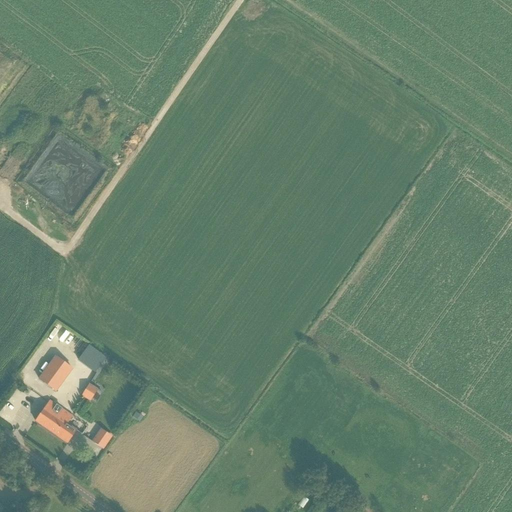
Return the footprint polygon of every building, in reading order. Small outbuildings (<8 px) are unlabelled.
[(99,179),(108,170),(82,145),(76,152),(93,169),(91,171),(99,179)] [(89,196),(90,189),(91,179),(85,179),(84,188),(81,188),(80,194),(89,196)] [(78,361),(95,373),(106,358),(90,346),(78,361)] [(55,357),(39,380),(55,392),(72,369),(55,357)] [(94,387),(97,379),(91,377),(83,398),(93,401),(98,388),(94,387)] [(76,431),(67,424),(72,417),(50,402),(41,414),(36,422),(67,444),(76,431)] [(92,442),(102,449),(111,437),(101,430),(92,442)]
